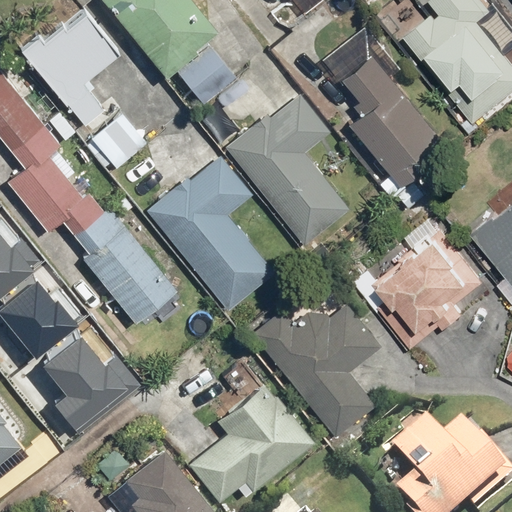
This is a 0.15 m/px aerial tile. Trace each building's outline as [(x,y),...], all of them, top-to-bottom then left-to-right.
[(102,0),(166,78),(197,53),(194,51),(219,31),(193,0),(102,0)] [(475,119),(511,89),(511,54),(481,16),(494,6),(488,0),(433,0),(442,11),(437,14),(434,10),(406,33),(475,119)] [(120,47),(85,5),(64,21),(62,18),(43,34),(37,27),(19,42),(83,121),(103,104),(88,86),(94,81),(88,73),(120,47)] [(211,43),(180,72),(201,96),(233,66),(211,43)] [(448,146),(371,50),(340,74),(359,97),(354,102),(360,110),(348,120),(399,184),(448,146)] [(59,139),(0,66),(0,134),(23,162),(6,176),(46,227),(61,215),(88,248),(82,253),(135,318),(177,284),(108,199),(102,204),(88,186),(81,191),(47,149),(59,139)] [(265,110),(223,143),(302,241),(350,204),(305,148),(329,128),(298,90),(268,114),(265,110)] [(121,108),(91,133),(116,163),(147,138),(121,108)] [(187,171),(146,205),(227,306),(275,268),(227,209),(252,190),(220,150),(190,174),(187,171)] [(511,200),(499,211),(497,209),(474,228),(511,274),(511,200)] [(487,277),(443,226),(432,213),(407,235),(418,248),(382,279),(371,266),(355,279),(413,346),(438,324),(435,321),(443,314),(451,322),(465,310),(458,301),(472,289),(480,297),(494,285),(487,277)] [(0,232),(0,299),(33,273),(0,232)] [(37,282),(0,312),(0,314),(36,359),(77,325),(58,302),(55,304),(37,282)] [(281,305),(251,328),(334,432),(374,400),(348,367),(381,342),(346,298),(329,311),(302,308),(291,318),(281,305)] [(80,338),(44,368),(68,396),(56,406),(80,434),(140,385),(117,357),(104,367),(80,338)] [(188,460),(218,498),(237,482),(245,491),(314,436),(265,376),(216,416),(227,429),(188,460)] [(474,507),(511,475),(511,469),(481,433),(476,437),(461,420),(442,435),(426,416),(391,445),(416,473),(397,490),(410,506),(405,510),(406,511),(456,511),(469,501),(474,507)] [(0,465),(20,449),(1,425),(4,423),(0,417),(0,465)] [(219,511),(164,443),(123,476),(137,493),(130,499),(137,508),(131,511),(219,511)]
